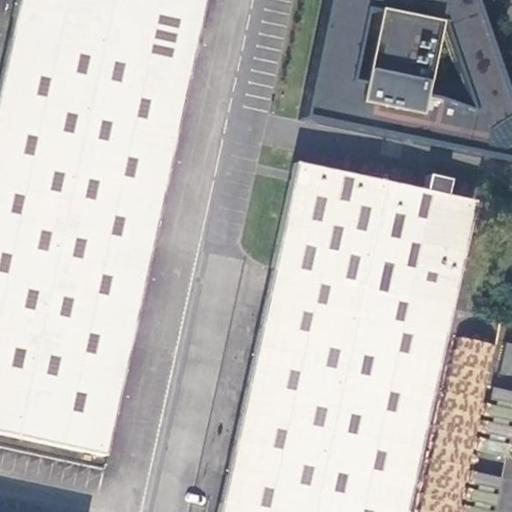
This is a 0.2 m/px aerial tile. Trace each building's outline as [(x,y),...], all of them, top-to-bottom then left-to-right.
[(0,435),(107,460),(207,0),(19,0),(0,89),(0,435)] [(328,0),(304,121),(511,164),(511,121),(471,0),(328,0)] [(424,195),(296,167),(276,255),(219,511),(407,511),(455,294),(474,206),(446,200),(424,195)] [(450,184),(428,179),(424,195),(446,200),(450,184)] [(458,511),(497,344),(458,335),(445,389),(441,388),(433,423),(430,423),(423,455),(430,457),(418,511),(419,511),(458,511)]
